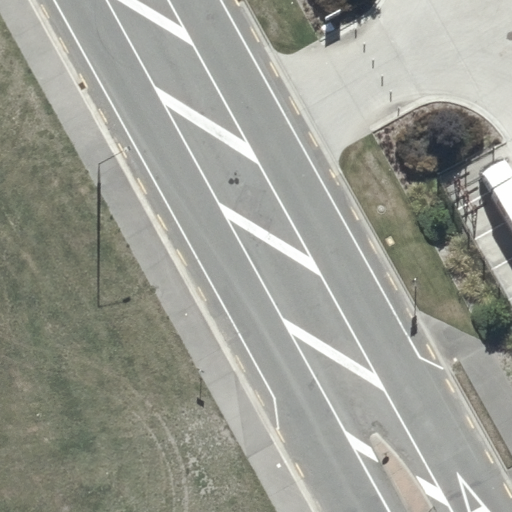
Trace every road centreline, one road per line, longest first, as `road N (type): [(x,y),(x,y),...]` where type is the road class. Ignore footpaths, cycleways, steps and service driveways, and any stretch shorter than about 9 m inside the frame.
road 1 (tertiary): [(132,0),(305,314)]
road 2 (tertiary): [(305,314),(431,406),(489,511)]
road 3 (tertiary): [(357,511),(326,454),(305,314)]
